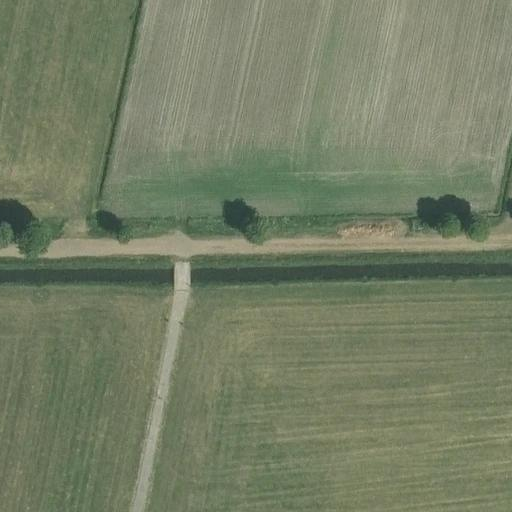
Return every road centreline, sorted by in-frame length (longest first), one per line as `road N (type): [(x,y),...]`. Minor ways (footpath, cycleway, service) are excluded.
road 1 (track): [(0,247),(511,243)]
road 2 (track): [(183,246),(181,292),(136,511)]
